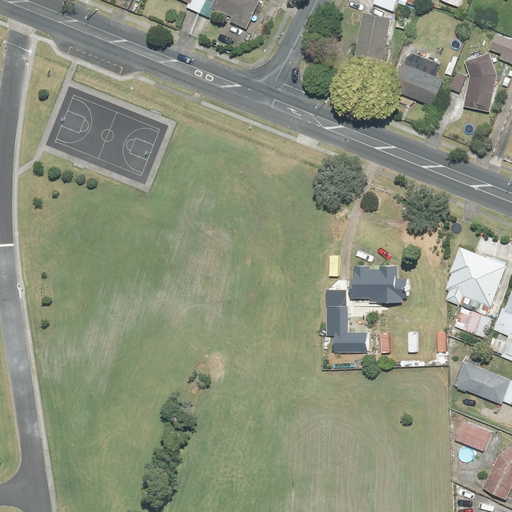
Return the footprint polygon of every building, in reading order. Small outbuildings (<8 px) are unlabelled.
[(214,0),(198,0),(194,10),(210,18),(215,8),(212,7),(214,0)] [(214,0),(212,7),(215,8),(231,16),(229,21),(247,30),(260,0),(214,0)] [(375,0),(374,4),(394,12),(398,0),(375,0)] [(463,0),(439,0),(460,9),(463,0)] [(384,66),(392,21),(362,15),(354,61),(384,66)] [(511,38),(497,33),(491,50),(501,54),(499,58),(511,62),(511,38)] [(441,64),(406,51),(391,91),(435,107),(446,80),(437,76),(441,64)] [(471,76),(464,108),(490,113),(498,76),(490,55),(466,64),(471,76)] [(460,94),(468,77),(458,73),(450,90),(460,94)] [(180,118),(178,128),(199,133),(202,123),(180,118)] [(203,144),(182,169),(235,216),(257,191),(203,144)] [(460,246),(444,289),(450,291),(446,302),(462,308),(455,328),(485,339),(493,318),(489,316),(508,264),(460,246)] [(355,265),(354,299),(370,299),(370,305),(403,306),(404,300),(410,300),(411,278),(397,277),(398,266),(381,265),(381,270),(371,269),(371,265),(355,265)] [(350,292),(327,291),(325,337),(335,337),(334,353),(368,354),(369,333),(348,332),(350,292)] [(511,336),(511,335),(511,292),(508,304),(505,303),(494,329),(511,336)] [(501,357),(511,360),(511,337),(508,336),(501,357)] [(511,405),(511,379),(466,361),(455,387),(502,406),(504,402),(511,405)] [(166,416),(155,413),(148,433),(159,437),(166,416)] [(464,421),(456,441),(485,453),(493,432),(464,421)] [(508,501),(511,491),(511,446),(498,455),(483,490),(508,501)] [(144,454),(136,470),(154,478),(161,461),(144,454)] [(327,469),(318,477),(311,470),(288,492),(308,511),(312,511),(333,492),(325,485),(334,476),(327,469)]
